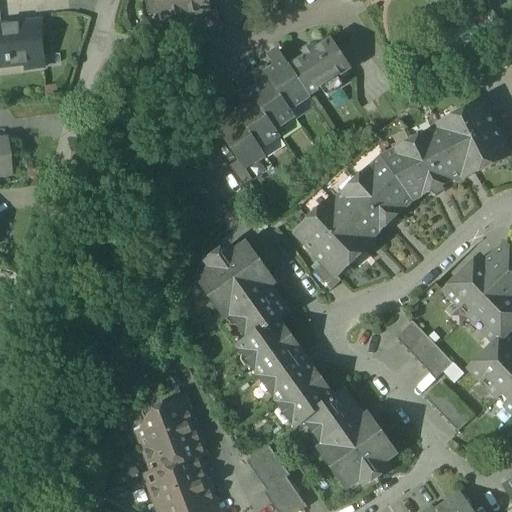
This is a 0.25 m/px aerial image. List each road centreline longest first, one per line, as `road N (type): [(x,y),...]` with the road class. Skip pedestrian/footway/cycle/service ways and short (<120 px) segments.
road 1 (residential): [(349,511),(437,459),(355,336),(511,203)]
road 2 (residential): [(0,355),(27,290),(97,40)]
road 3 (residential): [(97,40),(228,48),(339,0)]
road 4 (unknown): [(259,205),(376,318)]
